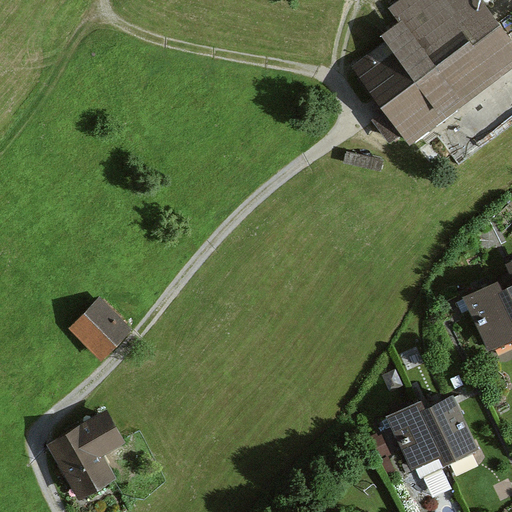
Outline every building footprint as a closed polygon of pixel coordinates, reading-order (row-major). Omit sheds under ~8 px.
[(413,147),(511,72),(511,37),(483,0),(404,0),(392,10),(402,24),(385,36),(391,43),(355,71),(380,104),(368,113),(394,146),(406,137),(413,147)] [(511,289),(504,293),(499,284),(464,300),(491,357),(511,346),(511,289)] [(100,300),(72,329),(104,359),(132,331),(100,300)] [(477,447),(452,393),(425,405),(421,397),(388,412),(413,464),(439,452),(443,463),(477,447)] [(105,459),(130,444),(110,412),(48,450),(82,504),(119,482),(105,459)]
